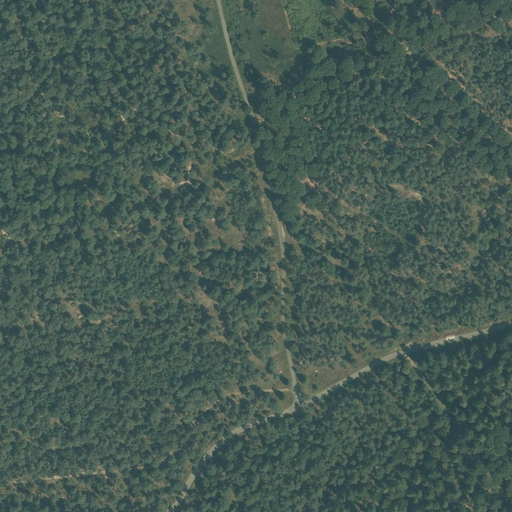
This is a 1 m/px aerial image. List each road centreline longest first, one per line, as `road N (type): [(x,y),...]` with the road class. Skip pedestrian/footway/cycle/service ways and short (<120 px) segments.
road 1 (unclassified): [(298,406),(282,328),(281,240),(216,0)]
road 2 (track): [(0,483),(147,467),(163,460),(218,398),(295,388)]
road 3 (track): [(255,129),(511,0)]
road 4 (unclassified): [(298,406),(387,357),(511,323)]
road 5 (track): [(400,0),(408,37),(511,144)]
road 6 (unclassified): [(170,511),(217,444),(298,406)]
